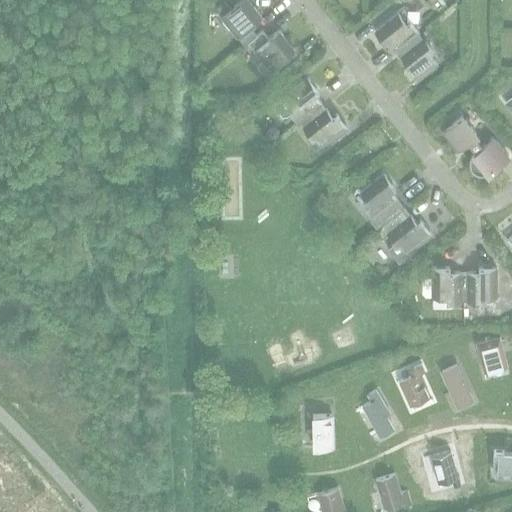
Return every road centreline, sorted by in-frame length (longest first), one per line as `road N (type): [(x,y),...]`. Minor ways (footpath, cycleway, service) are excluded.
road 1 (unknown): [(87,0),(125,71),(159,187),(167,363),(160,511)]
road 2 (residential): [(511,190),(475,202),(457,191),(302,0)]
